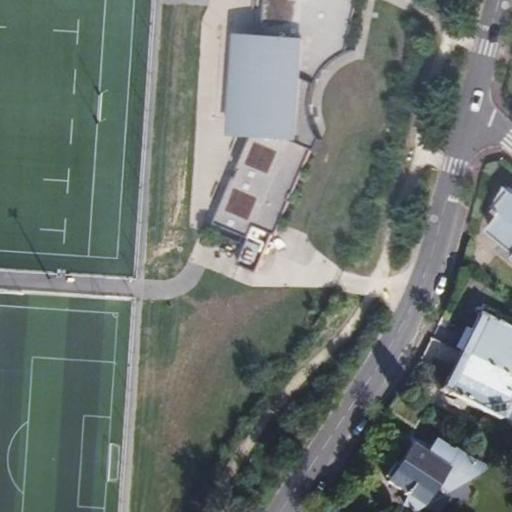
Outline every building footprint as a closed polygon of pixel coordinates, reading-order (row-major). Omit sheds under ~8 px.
[(248,237),(237,264),(256,272),(272,233),(276,235),(290,200),(288,199),(291,193),(292,194),(311,148),(315,150),(321,138),(316,129),(311,114),(311,104),(312,95),(314,86),(322,71),(336,57),(347,52),(355,49),(355,48),(347,50),(356,0),(264,0),(264,36),(267,36),(267,43),(243,41),(239,102),(252,103),(251,123),(255,124),(235,170),(238,170),(236,177),(233,176),(213,223),(248,237)] [(511,193),(498,210),(503,214),(490,230),(511,248),(511,193)] [(275,238),(271,250),(292,257),(297,246),(275,238)] [(511,336),(478,317),(435,390),(491,422),(511,386),(511,336)] [(52,365),(57,329),(33,326),(28,362),(52,365)] [(396,396),(385,412),(409,428),(422,408),(396,396)] [(419,453),(426,441),(413,434),(406,445),(419,453)] [(437,487),(447,493),(462,481),(463,473),(465,473),(467,454),(449,444),(447,448),(442,444),(442,443),(429,436),(426,441),(419,453),(406,445),(392,470),(387,467),(379,482),(384,485),(382,488),(411,504),(408,508),(414,511),(418,511),(430,493),(437,487)] [(463,473),(462,481),(480,464),(480,461),(467,454),(465,473),(463,473)] [(441,499),(447,493),(437,487),(430,493),(441,499)]
